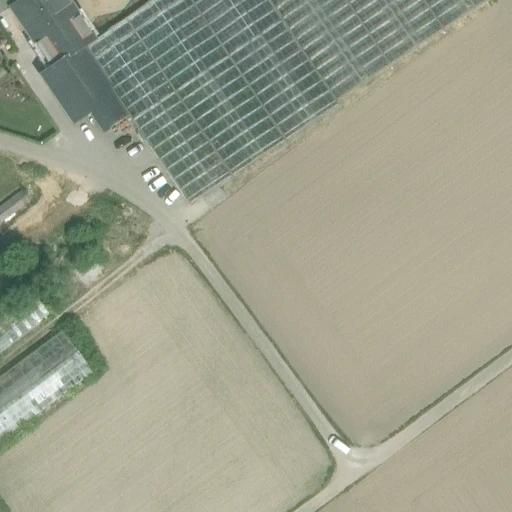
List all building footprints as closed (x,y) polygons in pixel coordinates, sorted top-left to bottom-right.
[(18,0),(0,0),(0,15),(11,8),(10,8),(19,2),(18,0)] [(22,0),(19,2),(10,8),(11,8),(31,39),(74,10),(67,0),(22,0)] [(155,0),(95,41),(84,48),(130,117),(134,122),(284,21),(339,102),(491,0),(155,0)] [(74,10),(31,39),(51,69),(52,70),(84,48),(95,41),(74,10)] [(284,21),(134,122),(192,207),(342,106),(339,102),(284,21)] [(130,117),(84,48),(52,70),(51,69),(40,75),(73,125),(90,114),(104,134),(130,117)] [(22,192),(0,207),(0,223),(30,202),(22,192)] [(35,296),(0,321),(0,315),(32,292),(9,262),(0,268),(0,356),(51,318),(35,296)] [(57,264),(48,270),(52,276),(61,269),(57,264)] [(62,331),(0,377),(0,442),(93,373),(62,331)]
